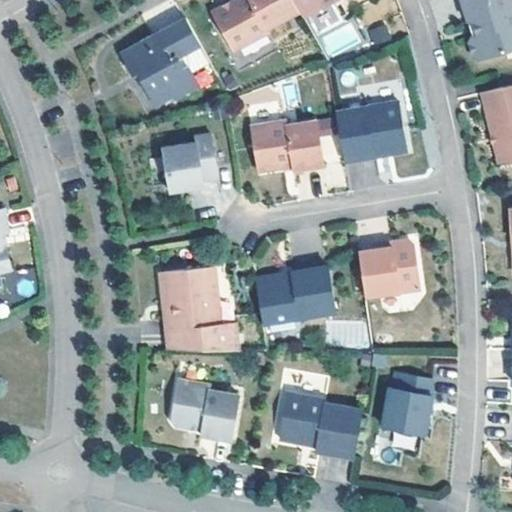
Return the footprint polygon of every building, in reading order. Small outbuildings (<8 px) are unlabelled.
[(282,0),(240,0),(242,3),(229,10),(224,1),(209,10),(207,21),(221,52),(259,34),(256,28),(288,10),(282,0)] [(240,0),(226,0),(224,1),(229,10),(242,3),(240,0)] [(282,0),(288,10),(291,16),(320,0),(282,0)] [(473,38),(470,45),(475,58),(482,61),(511,48),(511,11),(510,7),(511,6),(511,5),(509,0),(458,0),(467,22),(471,20),(478,36),(473,38)] [(189,47),(174,20),(112,55),(122,77),(132,72),(137,83),(146,101),(159,96),(160,97),(183,86),(177,73),(174,67),(172,68),(167,57),(189,47)] [(385,23),(368,30),(374,44),(390,38),(385,23)] [(189,47),(167,57),(172,68),(174,67),(177,73),(197,62),(189,47)] [(137,83),(132,72),(122,77),(127,87),(137,83)] [(511,156),(511,82),(473,89),(491,160),(511,156)] [(338,160),(370,155),(369,150),(379,149),(385,153),(396,151),(400,145),(394,101),(330,110),(338,160)] [(285,162),(286,167),(317,163),(310,118),(281,123),(280,118),(244,123),(250,168),(285,162)] [(161,191),(195,185),(194,180),(209,177),(202,132),(186,135),(187,141),(153,146),(161,191)] [(0,274),(16,271),(10,248),(7,249),(4,235),(8,234),(12,233),(7,211),(0,212),(0,274)] [(352,251),(358,296),(413,288),(407,242),(401,238),(384,240),(385,246),(368,248),(352,251)] [(285,278),(249,284),(255,323),(328,311),(321,265),(284,271),(285,278)] [(162,347),(233,348),(233,329),(217,329),(218,271),(163,270),(163,291),(168,291),(168,328),(163,328),(162,347)] [(285,278),(284,271),(248,277),(249,284),(285,278)] [(416,394),(419,378),(388,373),(386,388),(382,388),(375,427),(416,434),(420,411),(423,395),(416,394)] [(193,436),(224,441),(232,397),(203,392),(204,387),(171,382),(164,424),(167,427),(181,429),(184,427),(195,429),(194,431),(193,436)] [(319,399),(281,392),(272,438),(290,441),(296,437),(310,440),(310,444),(309,449),(347,457),(356,410),(318,402),(319,399)]
